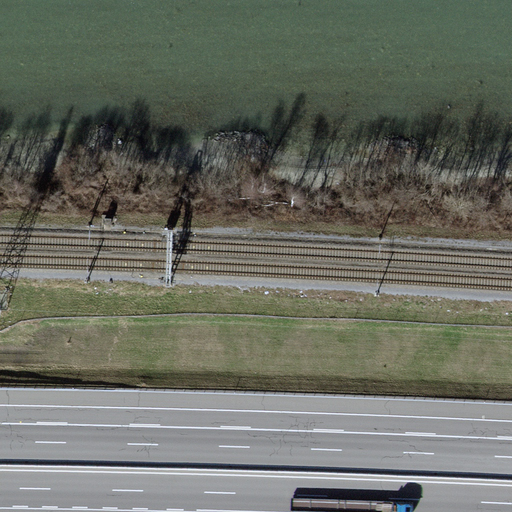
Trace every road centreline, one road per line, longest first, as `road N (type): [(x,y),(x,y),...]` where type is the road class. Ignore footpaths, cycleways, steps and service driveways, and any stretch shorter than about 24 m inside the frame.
road 1 (motorway): [(0,489),(511,504)]
road 2 (motorway): [(511,456),(0,441)]
